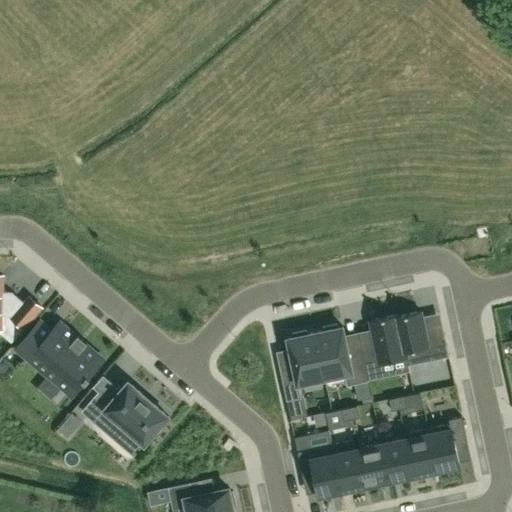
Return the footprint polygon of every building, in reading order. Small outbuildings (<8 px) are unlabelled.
[(0,275),(0,327),(3,328),(3,316),(3,312),(5,312),(24,328),(42,306),(30,296),(24,303),(11,292),(8,297),(3,297),(3,276),(0,275)] [(449,356),(444,332),(426,336),(421,311),(398,316),(397,316),(405,351),(406,351),(418,348),(421,362),(449,356)] [(362,350),(367,376),(382,373),(380,363),(407,357),(406,351),(405,351),(397,316),(398,316),(398,314),(370,320),(375,347),(362,350)] [(16,348),(70,395),(102,358),(85,344),(86,343),(78,335),(76,336),(60,322),(52,331),(40,321),(16,348)] [(337,323),(322,327),(323,330),(315,332),(325,378),(344,374),(347,386),(368,381),(367,376),(362,350),(349,353),(343,326),(337,327),(337,323)] [(287,401),(301,397),(299,384),(325,378),(315,332),(307,333),(306,330),(292,333),(293,337),(287,338),(294,368),(280,370),(287,401)] [(153,403),(153,402),(151,401),(151,400),(146,396),(144,394),(144,395),(130,383),(130,382),(129,381),(127,383),(112,401),(100,391),(82,411),(104,430),(115,417),(143,442),(144,443),(146,442),(167,417),(169,416),(167,414),(153,403)] [(397,397),(399,409),(407,407),(404,395),(397,397)] [(389,398),(391,410),(399,409),(397,397),(389,398)] [(349,407),(351,419),(359,417),(357,405),(349,407)] [(341,409),(344,420),(351,419),(349,407),(341,409)] [(325,412),(315,414),(317,424),(327,422),(325,412)] [(438,470),(460,465),(455,442),(467,439),(462,416),(448,419),(449,424),(429,428),(438,470)] [(411,454),(416,475),(438,470),(429,428),(407,433),(402,434),(406,455),(411,454)] [(402,434),(380,438),(389,480),(411,476),(416,475),(411,454),(406,455),(402,434)] [(363,464),(368,485),(389,480),(380,438),(359,443),(354,444),(359,465),(363,464)] [(331,444),(341,491),(368,485),(363,464),(359,465),(354,444),(353,439),(331,444)] [(341,491),(331,444),(297,451),(302,475),(314,472),(319,495),(341,491)] [(186,504),(187,511),(234,511),(233,506),(237,505),(234,491),(230,492),(229,487),(194,495),(191,482),(168,487),(172,507),(186,504)]
